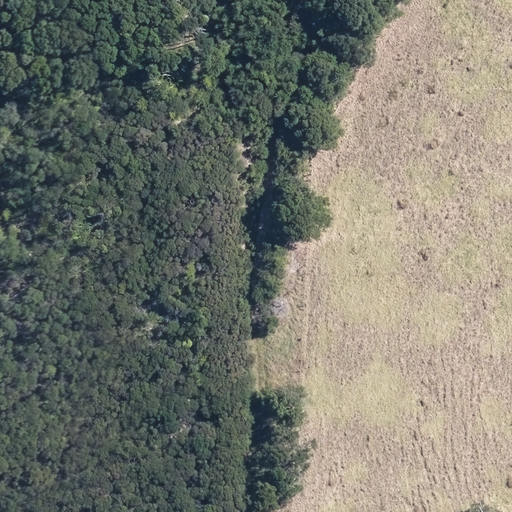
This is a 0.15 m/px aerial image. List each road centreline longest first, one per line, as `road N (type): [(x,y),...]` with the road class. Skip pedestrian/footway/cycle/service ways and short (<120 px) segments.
road 1 (track): [(269,224),(253,511)]
road 2 (track): [(298,0),(269,224)]
